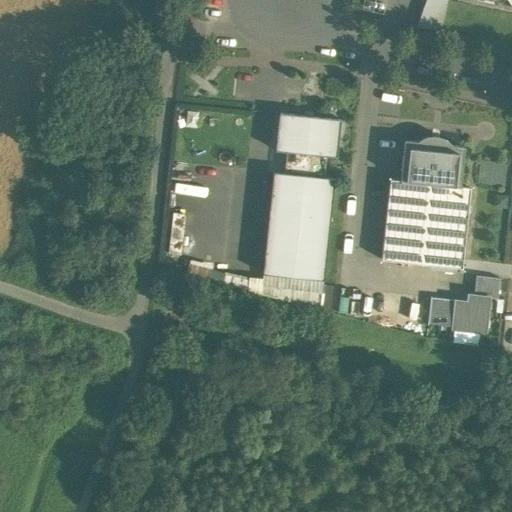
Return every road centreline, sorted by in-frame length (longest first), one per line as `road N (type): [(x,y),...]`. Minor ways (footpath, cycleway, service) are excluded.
road 1 (track): [(277,0),(250,39),(181,40),(169,60),(134,327),(0,294)]
road 2 (unclassified): [(511,81),(325,38),(280,0)]
road 3 (track): [(102,511),(150,368),(134,327)]
